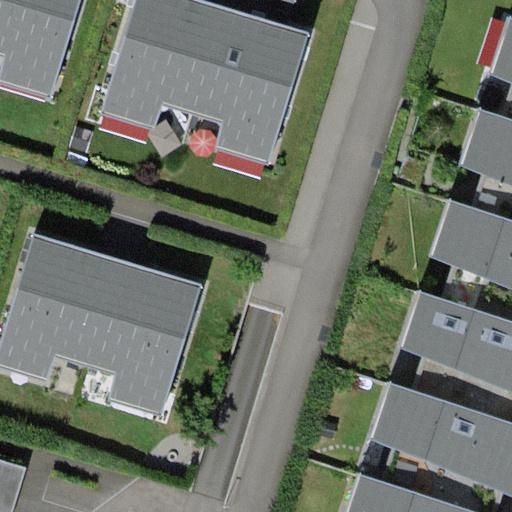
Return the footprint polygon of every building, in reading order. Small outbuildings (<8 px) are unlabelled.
[(0,0),(0,57),(2,58),(0,63),(0,84),(49,99),(79,0),(0,0)] [(211,4),(196,0),(134,0),(100,114),(155,131),(162,106),(193,116),(225,9),(211,4)] [(239,13),(225,9),(193,116),(221,124),(213,150),(269,166),(309,34),(239,13)] [(511,20),(506,19),(488,75),(510,84),(500,118),(511,121),(511,20)] [(511,121),(500,118),(475,109),(457,166),(479,175),(469,208),(511,222),(511,121)] [(511,222),(469,208),(446,201),(428,257),(451,266),(440,300),(511,323),(511,222)] [(104,258),(32,237),(0,343),(0,370),(47,385),(55,360),(85,369),(118,262),(104,258)] [(132,267),(118,262),(85,369),(114,378),(106,403),(161,420),(202,288),(132,267)] [(511,323),(440,300),(417,293),(399,349),(421,358),(410,392),(511,425),(511,323)] [(511,425),(410,392),(386,384),(368,440),(391,449),(380,484),(465,511),(495,511),(501,493),(511,498),(511,425)] [(16,511),(30,468),(0,459),(0,511),(16,511)] [(465,511),(380,484),(357,477),(345,511),(465,511)]
